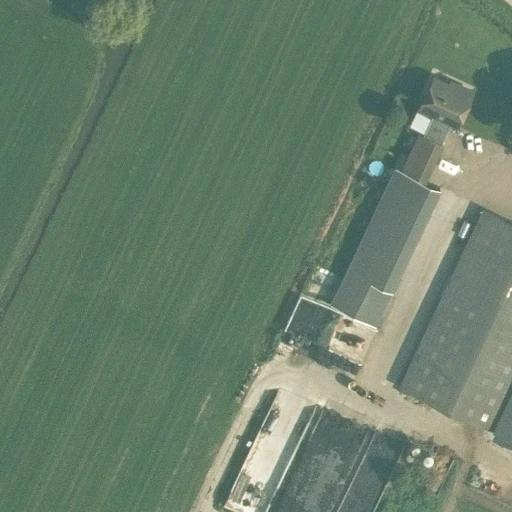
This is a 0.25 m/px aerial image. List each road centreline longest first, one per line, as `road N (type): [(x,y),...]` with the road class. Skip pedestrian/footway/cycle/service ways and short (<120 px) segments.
road 1 (track): [(511,470),(376,386),(261,383),(201,511)]
road 2 (track): [(511,170),(478,155),(376,386)]
